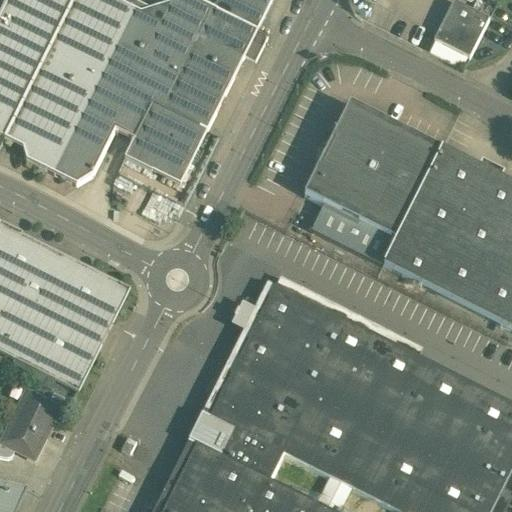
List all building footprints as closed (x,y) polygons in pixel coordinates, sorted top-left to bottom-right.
[(76,0),(7,0),(0,15),(0,139),(5,142),(76,0)] [(150,23),(103,0),(76,0),(5,142),(23,151),(26,164),(76,189),(93,179),(115,133),(134,143),(151,108),(201,8),(186,0),(173,0),(163,18),(150,23)] [(186,0),(201,8),(257,35),(274,0),(186,0)] [(489,22),(453,4),(433,43),(435,44),(466,60),(469,61),(489,22)] [(257,35),(201,8),(151,108),(206,135),(244,60),(257,35)] [(257,35),(244,60),(255,65),(267,40),(257,35)] [(466,60),(435,44),(429,55),(461,71),(466,60)] [(206,135),(151,108),(134,143),(124,162),(179,189),(206,135)] [(442,155),(351,109),(305,200),(324,210),(396,247),(442,155)] [(511,190),(442,155),(396,247),(383,271),(511,335),(511,190)] [(396,247),(324,210),(312,235),(383,271),(396,247)] [(0,302),(29,245),(16,239),(17,237),(2,229),(0,234),(0,302)] [(29,245),(0,302),(0,354),(15,362),(47,378),(78,394),(128,293),(29,245)] [(332,476),(404,511),(492,511),(511,474),(511,409),(275,291),(209,423),(283,460),(329,483),(332,476)] [(47,378),(15,362),(9,373),(41,389),(47,378)] [(60,412),(27,395),(1,447),(14,453),(34,463),(60,412)] [(191,446),(196,448),(270,485),(283,460),(209,423),(204,420),(191,446)] [(136,445),(127,441),(121,453),(129,458),(136,445)] [(1,447),(0,446),(0,460),(7,462),(11,461),(14,453),(1,447)] [(404,511),(332,476),(329,483),(316,508),(270,485),(196,448),(164,511),(404,511)] [(0,511),(17,511),(27,492),(0,485),(0,511)]
